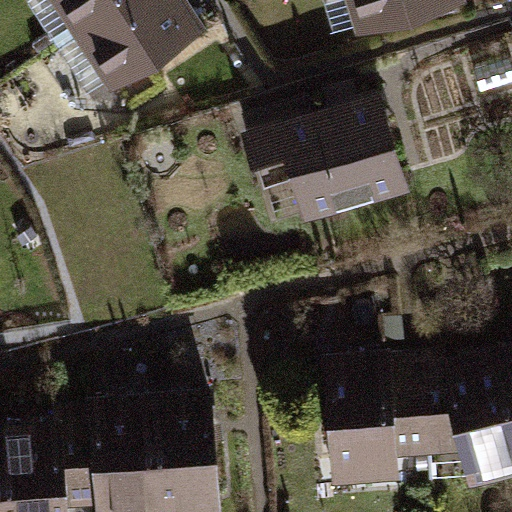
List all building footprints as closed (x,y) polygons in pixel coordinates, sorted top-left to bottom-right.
[(181,0),(46,0),(108,93),(202,31),(181,0)] [(355,0),(363,24),(441,0),(355,0)] [(402,177),(376,92),(246,132),(253,153),(289,141),(309,205),(402,177)] [(511,334),(492,340),(511,417),(511,334)] [(441,352),(389,356),(395,442),(465,438),(473,469),(511,460),(511,417),(492,340),(441,352)] [(387,342),(328,347),(338,467),(396,462),(395,442),(389,356),(387,342)] [(221,383),(150,389),(159,511),(196,511),(229,508),(221,383)] [(86,413),(67,414),(74,511),(159,511),(150,389),(85,393),(86,413)] [(74,511),(67,414),(5,416),(12,511),(74,511)] [(12,511),(5,416),(0,416),(0,511),(12,511)]
